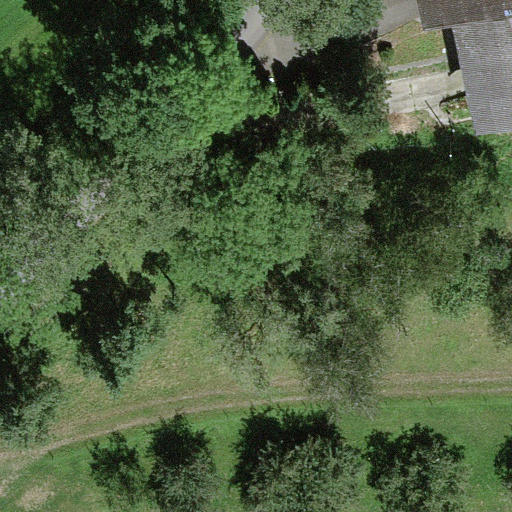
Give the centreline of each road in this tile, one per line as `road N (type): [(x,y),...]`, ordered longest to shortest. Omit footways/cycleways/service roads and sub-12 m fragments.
road 1 (track): [(0,434),(349,365),(511,368)]
road 2 (residential): [(269,0),(75,221),(0,276)]
